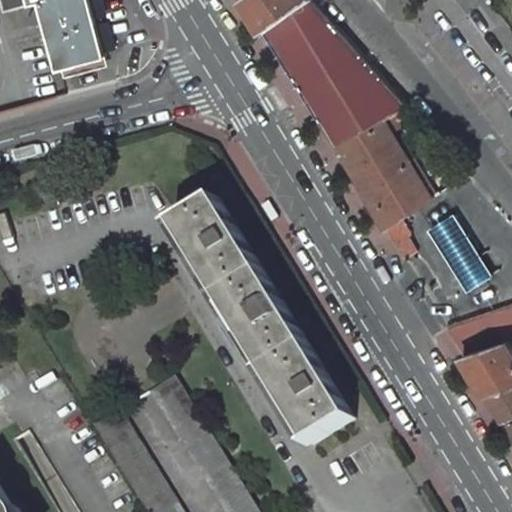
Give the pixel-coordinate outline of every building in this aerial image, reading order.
[(5,0),(8,10),(42,1),(60,69),(107,57),(94,6),(92,0),(5,0)] [(308,0),(244,0),(244,1),(266,32),(308,0)] [(319,119),(336,147),(337,146),(387,118),(409,106),(315,0),(308,0),(266,32),(319,119)] [(404,146),(387,118),(337,146),(354,176),(404,146)] [(393,185),(418,169),(404,146),(354,176),(365,194),(363,195),(385,231),(388,229),(404,219),(411,215),(393,185)] [(437,200),(418,169),(393,185),(411,215),(437,200)] [(357,418),(221,199),(179,224),(315,444),(357,418)] [(419,251),(410,236),(413,234),(404,219),(388,229),(405,259),(419,251)] [(511,346),(511,345),(500,350),(481,319),(446,330),(490,399),(511,392),(511,346)] [(263,511),(179,375),(153,391),(227,511),(263,511)] [(507,426),(511,423),(511,392),(490,399),(507,426)] [(187,511),(124,409),(97,426),(150,511),(187,511)] [(0,511),(16,511),(0,485),(0,511)]
